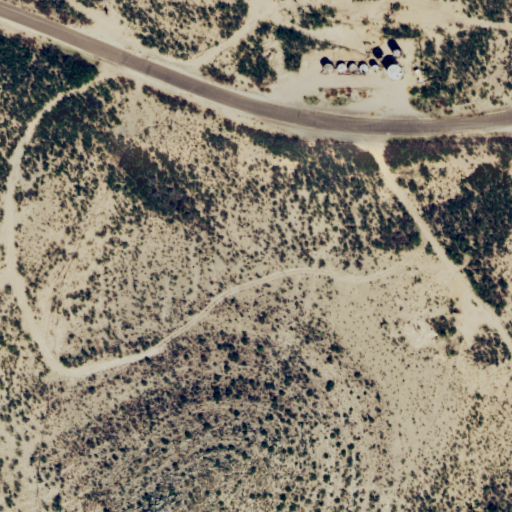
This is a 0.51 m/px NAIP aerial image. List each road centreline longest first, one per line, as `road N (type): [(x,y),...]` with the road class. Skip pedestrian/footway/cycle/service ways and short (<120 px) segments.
road 1 (residential): [(0,12),(272,115),(382,131),(511,110)]
road 2 (track): [(511,362),(422,260),(382,186),(382,131)]
